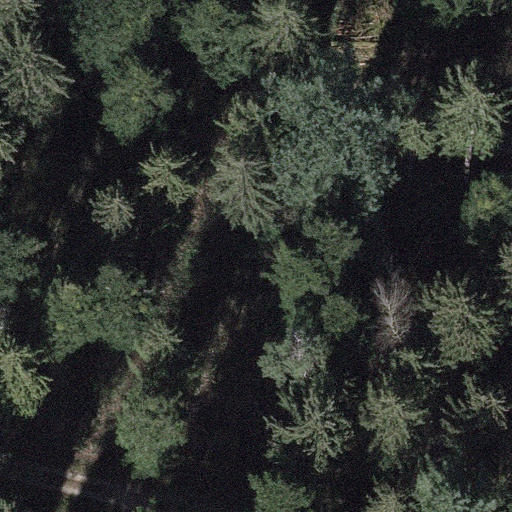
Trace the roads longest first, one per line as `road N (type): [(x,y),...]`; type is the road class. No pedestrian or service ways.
road 1 (track): [(452,511),(337,140)]
road 2 (track): [(511,146),(441,125),(337,140),(224,0)]
road 3 (track): [(0,473),(149,511)]
